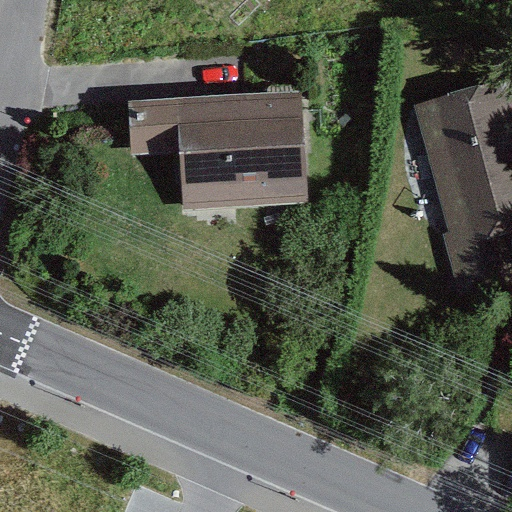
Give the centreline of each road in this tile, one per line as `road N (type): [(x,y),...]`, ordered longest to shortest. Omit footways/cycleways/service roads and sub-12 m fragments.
road 1 (residential): [(407,511),(0,335)]
road 2 (residential): [(0,118),(23,0)]
